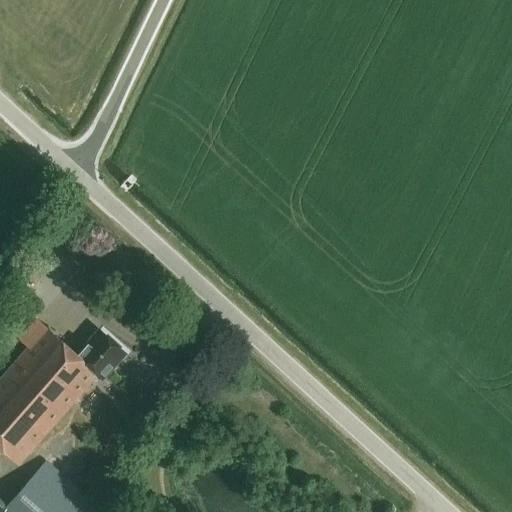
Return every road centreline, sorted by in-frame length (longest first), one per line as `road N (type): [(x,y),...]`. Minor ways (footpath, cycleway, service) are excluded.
road 1 (unclassified): [(445,511),(77,175)]
road 2 (unclassified): [(77,175),(162,0)]
